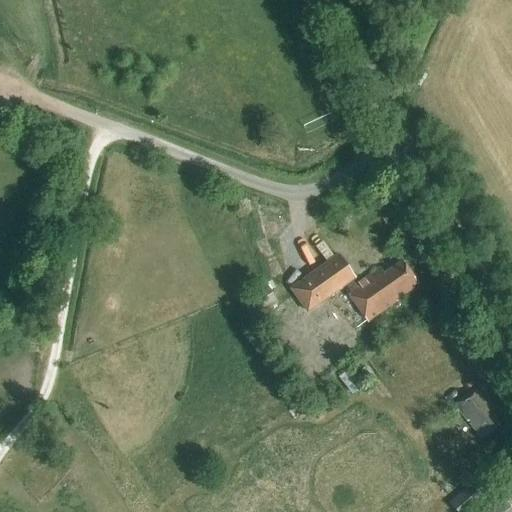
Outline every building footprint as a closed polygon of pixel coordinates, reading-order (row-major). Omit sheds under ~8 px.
[(418,285),(402,261),(384,274),(380,269),(355,287),(351,281),(355,278),(338,256),(291,290),(308,312),(346,285),(350,290),(347,292),(368,321),(398,301),(397,300),(418,285)] [(251,320),(278,303),(266,283),(239,300),(251,320)] [(362,384),(349,366),(338,375),(352,392),(362,384)] [(497,418),(502,413),(481,386),(455,406),(482,440),(502,424),(497,418)] [(341,397),(336,391),(322,402),(327,408),(341,397)] [(449,503),(456,511),(469,511),(490,494),(476,478),(449,503)] [(511,511),(511,507),(503,497),(485,511),(511,511)]
